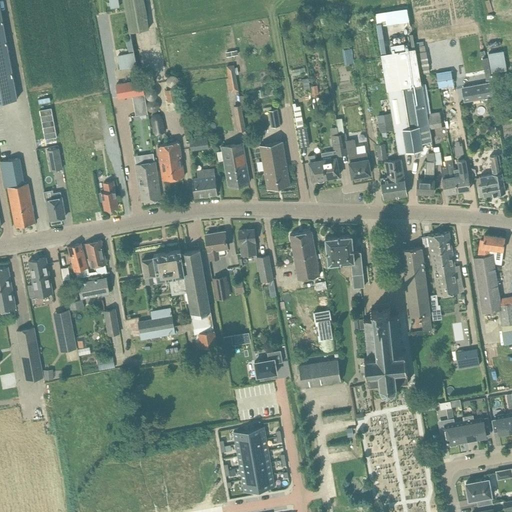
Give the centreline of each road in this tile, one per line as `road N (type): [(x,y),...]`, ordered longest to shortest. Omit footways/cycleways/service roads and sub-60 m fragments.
road 1 (secondary): [(0,246),(220,208),(511,222)]
road 2 (unknown): [(37,416),(10,372),(4,335),(18,305),(0,216)]
